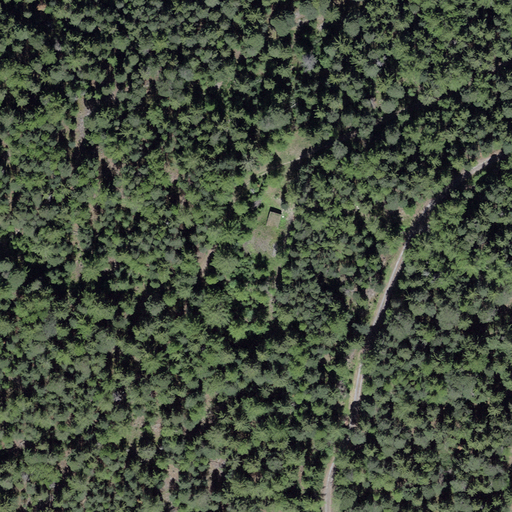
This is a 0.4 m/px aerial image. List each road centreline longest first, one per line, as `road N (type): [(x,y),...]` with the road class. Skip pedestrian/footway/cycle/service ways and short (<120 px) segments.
road 1 (track): [(330,511),(397,291),(449,200),(511,156)]
road 2 (track): [(511,61),(459,72),(250,179),(202,265)]
road 3 (track): [(85,511),(111,432),(151,381),(202,265)]
